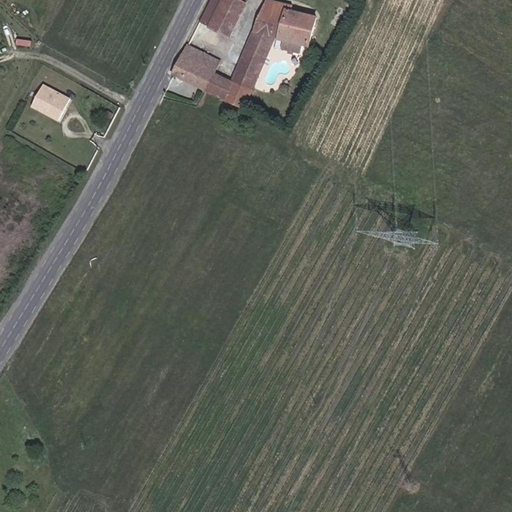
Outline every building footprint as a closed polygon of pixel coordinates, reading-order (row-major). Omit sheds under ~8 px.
[(204,22),(210,25),(221,3),(214,0),(204,22)] [(224,0),(210,34),(230,42),(245,8),(226,0),(224,0)] [(312,57),(322,33),(289,20),(290,16),(267,7),(233,85),(225,103),(245,112),(277,41),(289,46),(285,56),(303,63),(306,54),(312,57)] [(219,63),(185,44),(171,73),(204,91),(213,74),(219,63)] [(204,91),(225,103),(233,85),(213,74),(204,91)] [(34,105),(61,119),(70,102),(43,88),(34,105)] [(59,122),(61,119),(34,105),(32,108),(59,122)]
